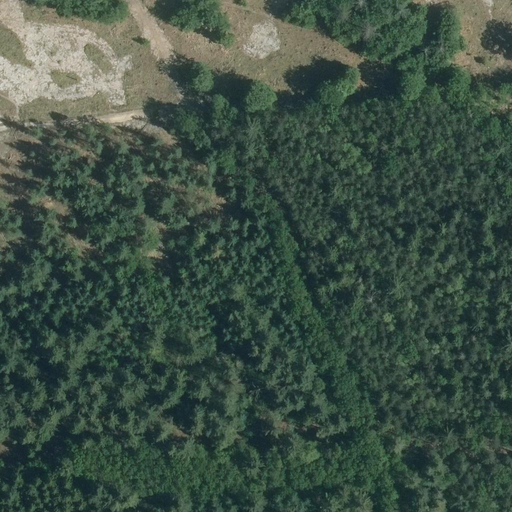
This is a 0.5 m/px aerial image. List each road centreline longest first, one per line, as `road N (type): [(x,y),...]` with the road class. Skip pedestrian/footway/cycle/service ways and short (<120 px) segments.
road 1 (track): [(406,511),(388,444),(312,296),(273,191),(190,109)]
road 2 (track): [(190,109),(433,91)]
road 3 (track): [(190,109),(0,122)]
road 4 (track): [(190,109),(129,0)]
